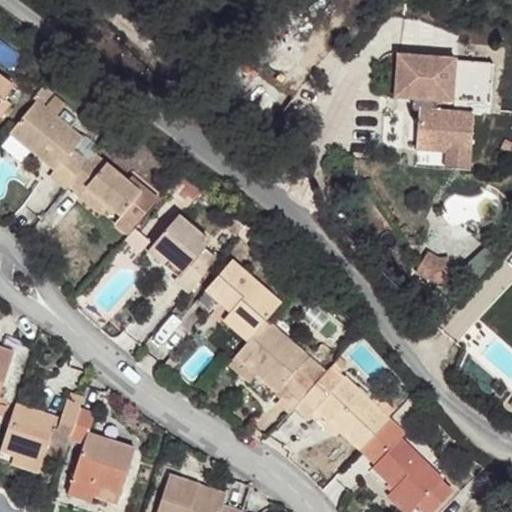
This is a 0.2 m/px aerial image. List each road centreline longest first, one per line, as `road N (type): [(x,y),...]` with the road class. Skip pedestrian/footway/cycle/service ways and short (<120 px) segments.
road 1 (unclassified): [(26,0),(336,250),(403,350),(466,415),(511,444)]
road 2 (residential): [(64,316),(109,360),(283,482),(308,511)]
